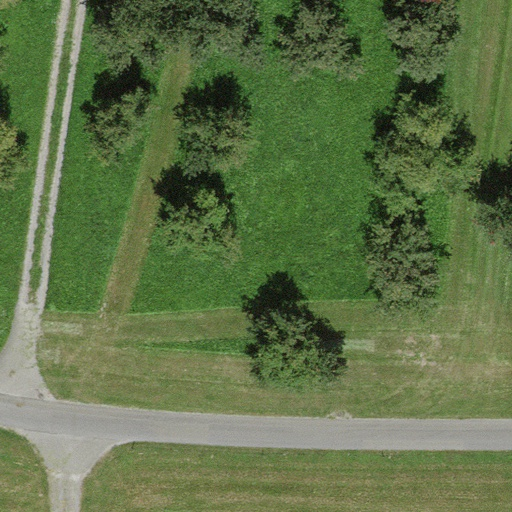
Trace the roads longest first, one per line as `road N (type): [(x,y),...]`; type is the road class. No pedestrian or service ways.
road 1 (unclassified): [(511,440),(185,436),(0,412)]
road 2 (track): [(82,0),(22,415)]
